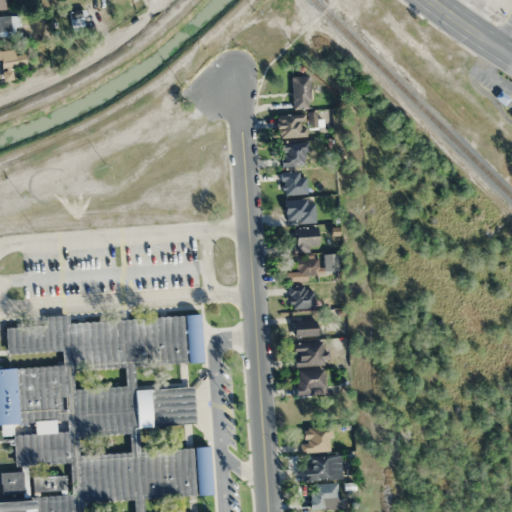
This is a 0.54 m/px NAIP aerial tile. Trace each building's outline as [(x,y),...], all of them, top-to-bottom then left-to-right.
[(0,48),(0,64),(23,64),(23,52),(14,52),(14,49),(0,48)] [(308,75),(290,76),(291,107),(309,107),(308,75)] [(275,114),(275,137),(305,137),(305,114),(275,114)] [(305,142),(277,142),(277,164),(305,164),(305,142)] [(305,193),(305,175),(300,175),(300,171),(279,171),(279,193),(305,193)] [(313,198),(283,198),(283,221),(313,221),(313,198)] [(316,227),(292,227),(292,250),(316,250),(316,227)] [(316,258),(294,258),(294,274),(316,274),(316,258)] [(313,286),(287,287),(287,308),(313,307),(313,286)] [(0,511),(188,511),(160,497),(209,494),(207,445),(190,438),(186,384),(133,387),(132,365),(201,361),(198,313),(3,324),(4,353),(60,350),(61,364),(0,367),(0,421),(15,464),(68,461),(69,474),(0,497),(0,511)] [(291,335),(316,335),(316,320),(291,320),(291,335)] [(321,341),(292,341),(292,364),(321,364),(321,341)] [(294,369),(294,395),(311,395),(311,386),(322,386),(322,369),(294,369)] [(329,451),(329,426),(300,426),(300,451),(329,451)] [(329,458),(299,458),(299,478),(329,478),(329,458)] [(0,492),(26,492),(26,470),(0,469),(0,492)] [(324,508),(324,502),(336,502),(336,482),(309,482),(309,508),(324,508)]
